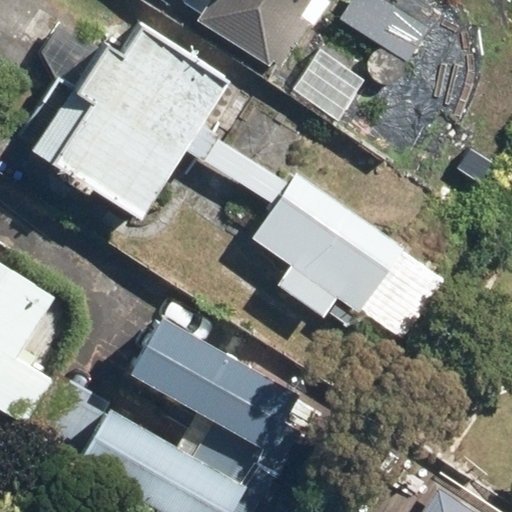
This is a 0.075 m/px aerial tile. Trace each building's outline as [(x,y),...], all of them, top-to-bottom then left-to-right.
[(311,0),(207,0),(200,12),(274,59),(311,0)] [(437,30),(393,0),(349,0),(340,13),(414,64),(437,30)] [(230,72),(143,15),(125,42),(111,33),(79,81),(100,95),(62,153),(143,205),(230,72)] [(404,241),(297,171),(253,237),(361,307),(404,241)] [(58,291),(0,256),(0,398),(27,415),(54,370),(22,351),(58,291)] [(270,439),(301,382),(159,303),(127,361),(270,439)] [(224,511),(249,474),(114,391),(72,457),(161,511),(224,511)] [(492,511),(404,459),(371,511),(492,511)]
